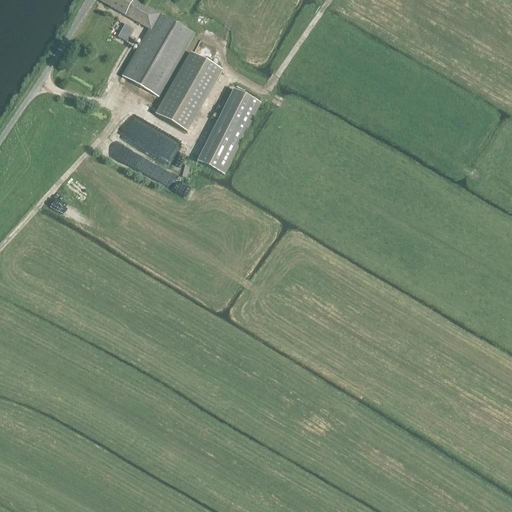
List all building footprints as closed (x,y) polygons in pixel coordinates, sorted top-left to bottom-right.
[(160,15),(160,16),(135,1),(132,0),(101,0),(100,2),(125,17),(149,30),(122,78),(159,99),(195,36),(160,15)] [(123,33),(131,38),(136,30),(127,25),(123,33)] [(190,54),(156,116),(187,134),(222,72),(190,54)] [(197,163),(224,177),(260,105),(234,91),(197,163)] [(140,150),(146,154),(149,149),(152,144),(146,141),(140,150)]
